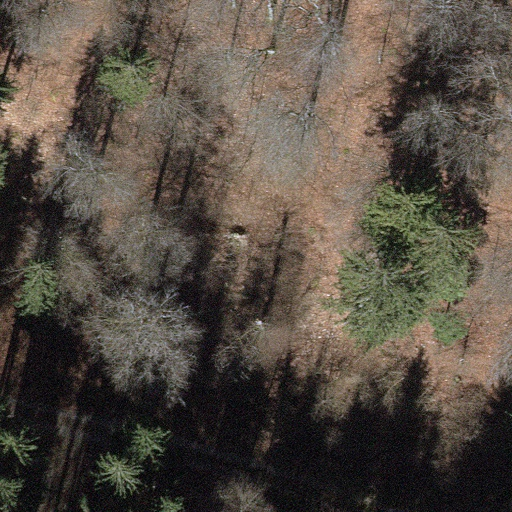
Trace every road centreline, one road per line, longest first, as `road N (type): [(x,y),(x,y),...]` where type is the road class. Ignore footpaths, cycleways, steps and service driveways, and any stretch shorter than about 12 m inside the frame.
road 1 (track): [(131,444),(354,511)]
road 2 (track): [(0,404),(131,444)]
